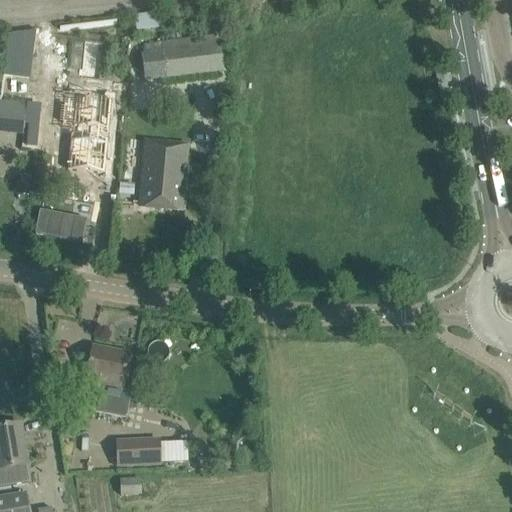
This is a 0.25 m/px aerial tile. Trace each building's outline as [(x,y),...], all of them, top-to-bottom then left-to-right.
[(18,48),(30,49),(32,36),(7,34),(3,70),(16,72),(18,48)] [(130,81),(142,80),(142,83),(223,74),(219,39),(126,49),(130,81)] [(72,108),(26,105),(24,128),(73,133),(69,172),(105,176),(114,100),(73,96),(72,108)] [(146,147),(141,208),(181,212),(187,151),(146,147)] [(32,185),(31,190),(35,195),(40,195),(45,192),(45,187),(42,182),(37,182),(32,185)] [(36,223),(32,247),(80,254),(84,230),(36,223)] [(123,390),(129,356),(93,349),(87,383),(100,385),(95,413),(126,419),(131,395),(122,394),(122,390),(123,390)] [(0,472),(27,467),(20,427),(0,429),(0,472)] [(117,444),(118,467),(160,466),(159,442),(117,444)] [(386,477),(414,473),(412,461),(384,465),(386,477)] [(120,498),(141,497),(140,480),(119,480),(120,498)] [(0,511),(29,511),(27,495),(0,499),(0,511)]
